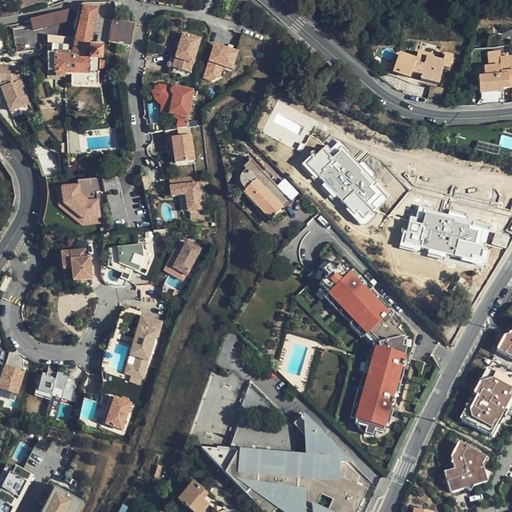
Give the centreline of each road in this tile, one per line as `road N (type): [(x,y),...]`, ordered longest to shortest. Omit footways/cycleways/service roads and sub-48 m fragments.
road 1 (tertiary): [(270,0),(392,103),(433,116),(511,113)]
road 2 (tertiary): [(511,263),(384,511)]
road 3 (residential): [(130,0),(141,23),(133,78),(140,147),(134,175),(122,183),(133,224)]
road 4 (tertiary): [(0,256),(27,197),(22,171),(0,140)]
